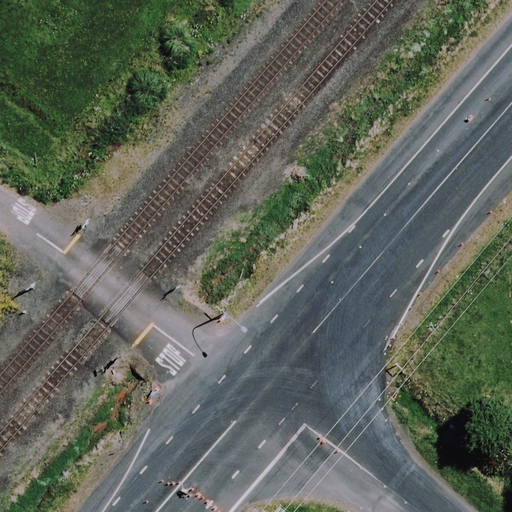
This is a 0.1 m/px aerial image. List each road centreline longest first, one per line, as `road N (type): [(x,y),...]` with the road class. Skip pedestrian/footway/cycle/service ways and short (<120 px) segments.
road 1 (secondary): [(259,393),(511,102)]
road 2 (unclassified): [(0,209),(201,362),(259,393)]
road 3 (unclassified): [(417,511),(259,393)]
road 4 (secondary): [(156,511),(259,393)]
